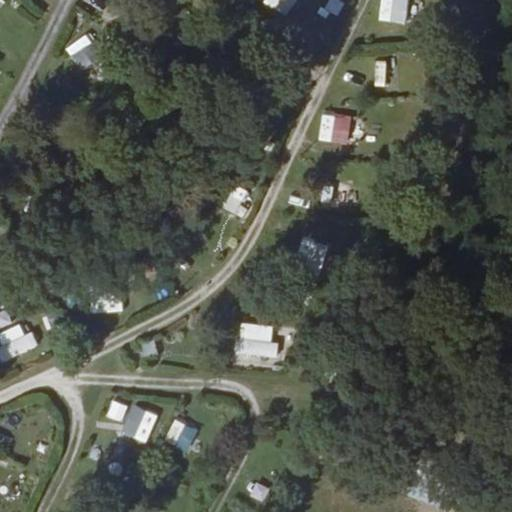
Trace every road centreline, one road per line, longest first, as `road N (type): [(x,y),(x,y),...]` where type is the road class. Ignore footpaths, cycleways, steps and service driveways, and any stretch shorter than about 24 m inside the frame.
road 1 (unknown): [(354,0),(235,234),(86,393),(41,511)]
road 2 (unknown): [(0,394),(242,399),(255,413),(260,451),(230,511)]
road 3 (unknown): [(0,115),(60,0)]
